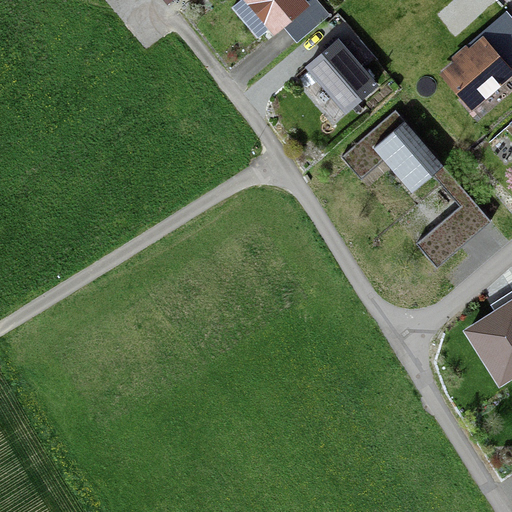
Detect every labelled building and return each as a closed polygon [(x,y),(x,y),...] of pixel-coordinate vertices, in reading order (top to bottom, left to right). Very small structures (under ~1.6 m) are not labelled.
[(304,5),(299,0),(240,0),(232,7),(258,37),(272,26),(275,30),(304,5)] [(497,83),(510,71),(484,40),(469,53),(466,49),(456,59),(459,62),(444,75),(471,105),(484,94),(486,96),(498,84),(497,83)] [(350,42),(342,49),(335,41),(308,64),(347,110),(375,86),(357,66),(365,59),(350,42)] [(395,110),(341,156),(348,164),(371,144),(412,191),(443,165),(395,110)] [(440,222),(416,243),(437,267),(460,246),(440,222)] [(511,301),(474,326),(506,377),(511,373),(511,301)]
